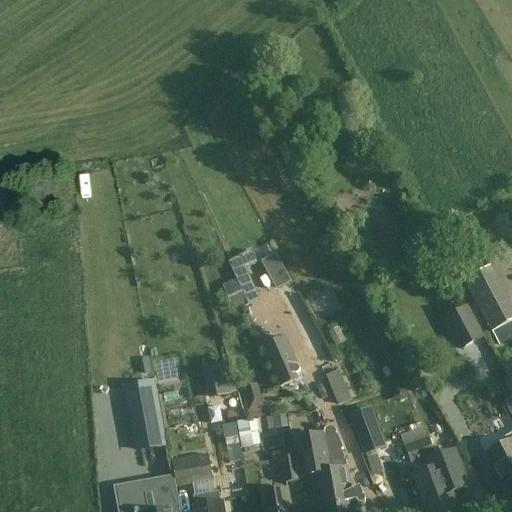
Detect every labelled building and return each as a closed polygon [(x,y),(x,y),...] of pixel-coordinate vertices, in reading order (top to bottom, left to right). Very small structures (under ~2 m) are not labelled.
[(28,183),(34,201),(49,197),(43,179),(28,183)] [(250,253),(227,264),(232,274),(233,277),(256,266),(250,253)] [(466,281),(492,332),(511,321),(511,311),(490,269),(466,281)] [(235,281),(223,286),(234,311),(246,306),(235,281)] [(485,339),(468,306),(444,319),(461,352),(485,339)] [(261,347),(281,389),(303,379),(300,374),(301,372),(286,336),(261,347)] [(227,370),(218,372),(223,397),(232,395),(227,370)] [(326,377),(338,406),(352,400),(340,371),(326,377)] [(401,388),(396,390),(394,395),(396,400),(401,402),(406,399),(408,394),(406,390),(401,388)] [(260,412),(255,397),(242,401),(247,416),(260,412)] [(386,447),(372,410),(351,418),(365,454),(384,447),(386,447)] [(142,454),(165,449),(158,415),(135,420),(142,454)] [(286,416),(273,418),(275,429),(288,427),(286,416)] [(234,449),(250,448),(249,436),(255,436),(254,417),(233,418),(234,449)] [(324,430),(324,433),(331,472),(338,511),(355,511),(353,502),(357,501),(358,504),(359,506),(362,506),(364,505),(365,503),(366,501),(365,499),(363,498),(364,496),(359,488),(351,492),(345,460),(344,461),(345,458),(342,451),(343,450),(338,436),(336,435),(336,432),(335,430),(332,428),(329,427),(327,428),(324,430)] [(402,437),(412,463),(434,455),(424,429),(402,437)] [(324,433),(292,440),(299,478),(314,475),(321,511),(338,511),(331,472),(324,433)] [(511,433),(498,441),(497,445),(499,449),(486,455),(507,495),(511,492),(511,433)] [(209,456),(173,462),(177,488),(213,482),(209,456)] [(287,483),(299,481),(294,458),(282,460),(287,483)] [(458,511),(442,468),(415,477),(428,511),(458,511)] [(260,490),(264,511),(292,511),(288,490),(273,492),(272,488),(260,490)] [(196,511),(225,511),(223,503),(221,503),(219,493),(194,498),(196,508),(196,511)] [(168,511),(167,503),(144,508),(145,511),(168,511)]
